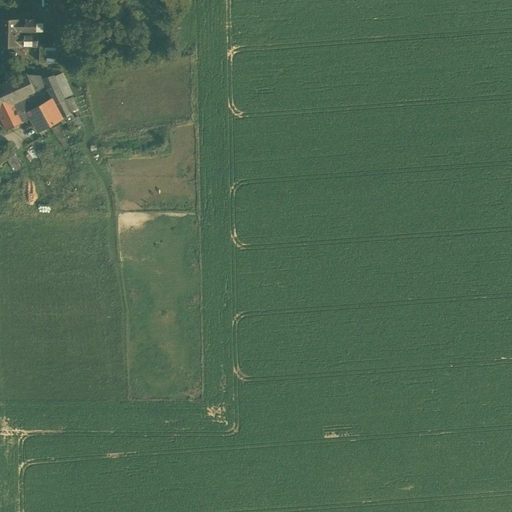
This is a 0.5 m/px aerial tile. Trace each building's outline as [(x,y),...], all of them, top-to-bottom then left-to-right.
[(54,0),(55,27),(71,27),(70,0),(54,0)] [(20,30),(21,20),(0,19),(0,30),(13,31),(13,30),(20,30)] [(36,20),(21,20),(20,30),(35,30),(36,22),(36,20)] [(20,35),(20,30),(13,30),(13,31),(0,30),(0,45),(37,46),(38,35),(20,35)] [(39,63),(58,63),(58,45),(39,45),(39,63)] [(26,95),(35,91),(26,74),(26,73),(0,84),(0,108),(13,102),(26,95)] [(51,99),(55,105),(73,98),(62,73),(43,78),(42,75),(26,74),(35,91),(46,86),(51,99)] [(23,122),(31,118),(27,112),(33,109),(26,95),(13,102),(23,122)] [(72,114),(78,110),(73,98),(55,105),(62,119),(72,114)] [(31,118),(38,132),(60,120),(62,119),(55,105),(51,99),(33,109),(27,112),(31,118)] [(0,118),(1,120),(6,130),(23,122),(18,113),(13,102),(0,108),(0,118)] [(62,119),(60,120),(62,124),(68,121),(74,118),(72,114),(62,119)] [(78,116),(74,118),(68,121),(72,129),(83,124),(78,116)] [(0,166),(9,162),(14,171),(23,165),(8,144),(0,149),(0,166)]
